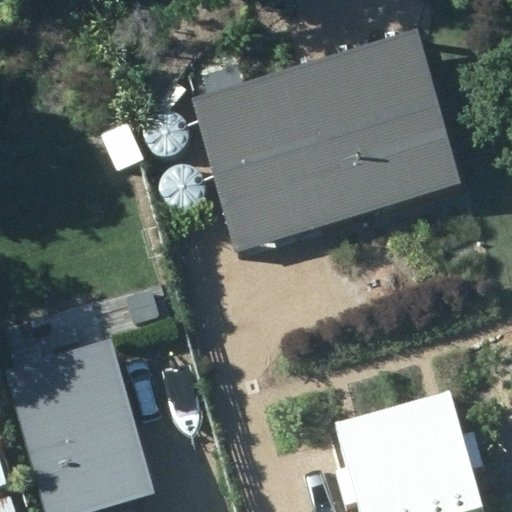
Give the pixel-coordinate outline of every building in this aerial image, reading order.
[(191,107),(235,260),(460,196),(417,43),(191,107)] [(12,385),(45,511),(155,511),(158,511),(117,357),(12,385)] [(475,511),(442,400),(334,431),(357,511),(475,511)] [(271,447),(235,461),(254,511),(279,511),(293,507),(271,447)] [(22,511),(15,485),(0,489),(0,511),(22,511)]
